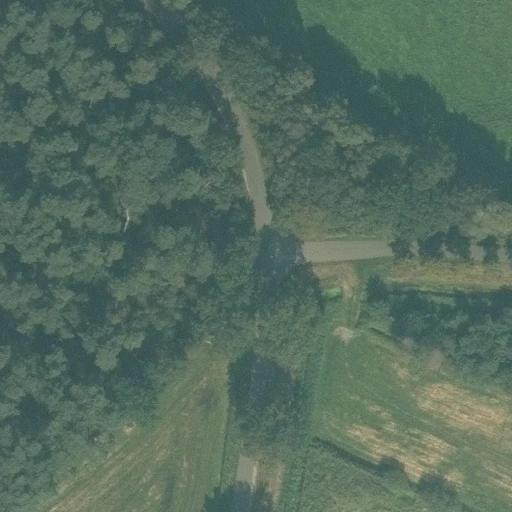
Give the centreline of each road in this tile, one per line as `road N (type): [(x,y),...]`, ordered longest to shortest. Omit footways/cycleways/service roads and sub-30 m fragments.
road 1 (residential): [(265,257),(234,124),(143,0)]
road 2 (unclassified): [(239,511),(265,257)]
road 3 (residential): [(511,259),(410,251),(265,257)]
